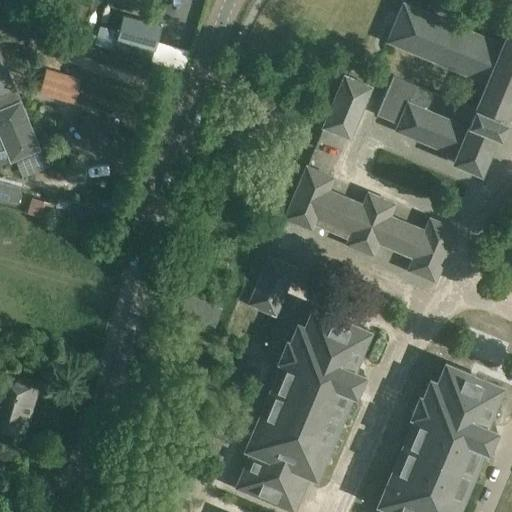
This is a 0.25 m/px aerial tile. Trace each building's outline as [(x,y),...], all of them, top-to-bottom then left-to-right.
[(511,23),(502,44),(404,3),(388,39),(487,81),(476,106),(475,105),(474,108),(393,75),(376,113),(399,123),(397,128),(450,150),(448,156),(480,170),(496,131),(500,133),(506,118),(505,118),(511,100),(511,23)] [(118,31),(116,40),(153,50),(154,50),(161,25),(122,14),(118,31)] [(67,20),(63,33),(82,39),(86,25),(67,20)] [(0,55),(0,134),(2,140),(0,140),(0,163),(10,160),(38,148),(0,55)] [(35,91),(72,102),(79,76),(42,66),(35,91)] [(349,136),(370,86),(344,75),(323,126),(349,136)] [(282,114),(271,109),(273,105),(253,97),(241,124),(251,127),(248,134),(269,143),(282,114)] [(81,114),(78,130),(117,137),(120,120),(81,114)] [(332,176),(325,173),(306,165),(285,216),(311,227),(316,214),(352,230),(347,242),(372,253),(378,240),(414,256),(409,268),(434,279),(456,228),(430,217),(425,230),(388,215),(394,202),(368,191),(363,204),(327,189),(332,176)] [(0,178),(0,195),(16,200),(20,184),(0,178)] [(66,218),(107,230),(112,213),(71,201),(66,218)] [(274,312),(294,266),(269,255),(249,302),(274,312)] [(177,315),(211,329),(220,308),(187,293),(177,315)] [(367,329),(331,314),(313,306),(305,326),(298,322),(291,340),(287,338),(278,358),(282,360),(246,445),(253,448),(238,484),(292,507),(308,471),(315,474),(350,388),(354,390),(363,370),(352,365),(367,329)] [(183,368),(198,373),(206,347),(191,343),(183,368)] [(386,504),(382,511),(454,511),(483,444),(487,446),(496,426),(485,421),(500,385),(446,362),(437,381),(431,378),(423,395),(419,394),(411,414),(415,416),(379,501),(386,504)] [(0,427),(23,434),(38,382),(0,371),(0,427)] [(181,464),(171,487),(187,494),(197,471),(181,464)]
